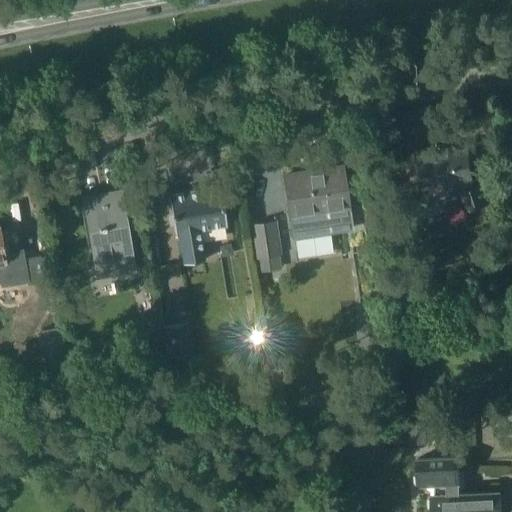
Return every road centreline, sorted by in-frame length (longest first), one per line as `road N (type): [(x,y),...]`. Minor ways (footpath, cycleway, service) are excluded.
road 1 (unclassified): [(511,69),(0,153)]
road 2 (primary): [(0,34),(222,0)]
